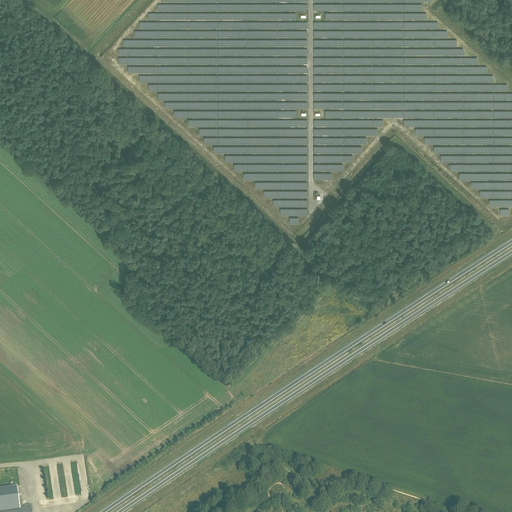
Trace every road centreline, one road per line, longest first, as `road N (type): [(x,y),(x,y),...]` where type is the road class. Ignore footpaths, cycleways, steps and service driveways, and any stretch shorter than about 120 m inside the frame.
road 1 (trunk): [(511,241),(104,511)]
road 2 (trunk): [(119,511),(511,251)]
